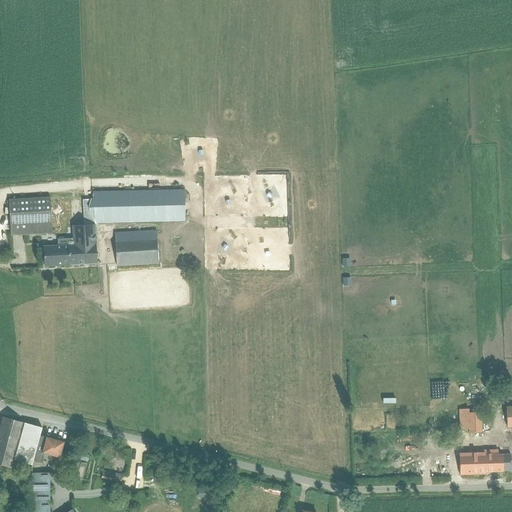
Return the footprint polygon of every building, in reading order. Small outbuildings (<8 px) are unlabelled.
[(92,199),(73,199),(73,223),(185,221),(185,188),(92,188),(92,199)] [(11,202),(12,233),(53,230),(52,200),(11,202)] [(43,265),(97,262),(95,225),(71,226),(72,243),(41,245),(43,265)] [(114,268),(158,264),(154,230),(110,234),(114,268)] [(454,432),(456,432),(486,433),(487,414),(468,413),(469,408),(455,408),(454,432)] [(39,428),(4,419),(0,433),(0,470),(11,474),(14,463),(29,467),(39,428)] [(39,454),(59,458),(63,443),(43,438),(39,454)] [(458,473),(501,473),(500,447),(457,447),(458,473)] [(89,455),(77,452),(76,460),(87,462),(89,455)] [(122,474),(103,470),(102,478),(121,482),(122,474)] [(74,511),(73,510),(70,511),(50,511),(50,473),(32,473),(33,511),(74,511)]
